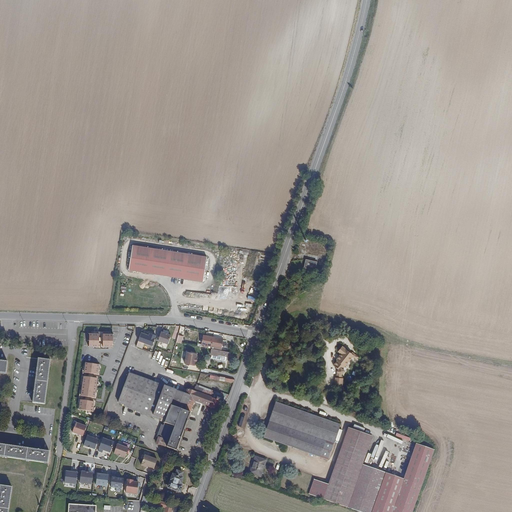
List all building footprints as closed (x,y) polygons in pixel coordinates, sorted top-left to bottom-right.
[(302,238),(300,246),(328,253),(330,244),(308,239),(302,238)] [(133,243),(129,267),(202,280),(207,256),(133,243)] [(314,270),(315,265),(316,261),(311,260),(305,259),(303,267),(314,270)] [(156,334),(142,329),(138,339),(152,345),(156,334)] [(171,334),(161,330),(158,340),(168,343),(171,334)] [(100,334),(90,334),(90,346),(100,346),(100,334)] [(114,335),(104,334),(104,337),(102,337),(102,347),(114,347),(114,335)] [(223,336),(214,334),(213,337),(211,346),(211,349),(212,349),(220,351),(223,336)] [(209,346),(211,346),(213,337),(203,335),(201,344),(203,345),(203,347),(208,348),(209,346)] [(353,355),(351,353),(342,345),(338,351),(340,353),(336,359),(337,360),(333,364),(338,369),(337,370),(342,374),(342,373),(344,370),(343,368),(352,355),(353,355)] [(232,357),(233,353),(220,351),(212,349),(211,355),(218,356),(218,355),(227,357),(227,356),(232,357)] [(184,364),(194,366),(195,362),(196,358),(196,354),(186,352),(184,364)] [(38,359),(32,403),(44,404),(50,360),(38,359)] [(100,369),(101,365),(85,362),(85,366),(86,367),(85,372),(99,374),(99,369),(100,369)] [(216,410),(219,402),(216,401),(218,398),(216,398),(217,396),(215,395),(214,399),(194,392),(188,390),(186,395),(129,374),(118,403),(165,421),(163,426),(161,426),(157,438),(158,439),(156,445),(176,452),(194,401),(209,407),(216,410)] [(98,378),(84,376),(83,381),(82,381),(81,389),(82,389),(81,394),(95,396),(96,391),(97,391),(98,383),(97,383),(98,378)] [(196,384),(194,392),(214,399),(215,395),(216,392),(196,384)] [(94,400),(81,398),(80,403),(79,403),(78,407),(94,410),(95,406),(94,406),(94,400)] [(311,436),(333,444),(340,424),(276,402),(269,422),(290,429),(311,436)] [(87,425),(76,421),(72,432),(83,436),(87,425)] [(290,429),(269,422),(264,437),(284,444),(290,429)] [(325,498),(345,505),(371,434),(348,427),(330,483),(321,480),(315,495),(324,498),(325,498)] [(290,429),(284,444),(306,452),(311,436),(290,429)] [(99,436),(88,432),(84,445),(95,449),(99,436)] [(410,441),(411,438),(397,433),(396,436),(410,441)] [(371,434),(345,505),(365,511),(411,511),(434,448),(416,442),(404,477),(386,472),(363,463),(373,435),(371,434)] [(306,452),(328,459),(333,444),(311,436),(306,452)] [(114,441),(103,437),(98,451),(103,452),(103,450),(110,452),(114,441)] [(129,447),(117,443),(114,454),(125,458),(129,447)] [(0,444),(0,456),(47,463),(49,452),(0,444)] [(158,458),(145,453),(141,464),(154,469),(158,458)] [(256,456),(250,472),(260,476),(266,460),(256,456)] [(77,472),(66,470),(64,482),(76,484),(77,472)] [(93,472),(81,471),(80,483),(91,484),(93,472)] [(173,475),(168,488),(179,492),(182,487),(180,486),(182,478),(181,478),(182,473),(177,471),(175,476),(173,475)] [(109,474),(98,473),(96,485),(108,486),(109,474)] [(124,476),(112,475),(111,487),(122,488),(124,476)] [(311,494),(315,495),(321,480),(316,478),(311,494)] [(139,481),(127,480),(126,492),(137,493),(139,481)] [(0,485),(0,511),(7,511),(11,487),(0,485)] [(171,511),(173,505),(166,503),(163,511),(171,511)]
